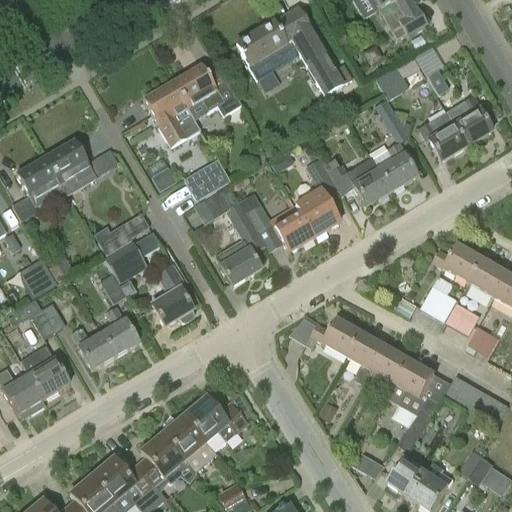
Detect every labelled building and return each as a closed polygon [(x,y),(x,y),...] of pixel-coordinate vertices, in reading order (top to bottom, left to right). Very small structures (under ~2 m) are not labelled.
[(419,14),(418,15),(415,17),(404,0),(373,0),(382,15),(379,17),(391,37),(400,31),(406,41),(427,28),(419,14)] [(324,102),(352,86),(344,72),(334,78),(297,15),(283,24),(286,29),(276,35),(272,30),(237,51),(237,52),(233,55),(239,65),(241,63),(243,66),(245,64),(250,74),(286,53),(285,51),(292,47),(324,102)] [(415,53),(425,47),(420,39),(410,45),(415,53)] [(376,50),(364,57),(371,70),(384,62),(376,50)] [(374,84),(387,105),(408,92),(395,71),(374,84)] [(218,73),(206,80),(201,72),(172,89),(188,115),(202,107),(207,116),(216,111),(222,121),(240,111),(218,73)] [(443,89),(437,78),(428,83),(427,83),(435,99),(442,95),(443,89)] [(170,153),(200,136),(172,89),(142,106),(170,153)] [(481,114),(473,100),(445,117),(466,153),(492,137),(479,115),(481,114)] [(391,140),(402,132),(385,105),(374,112),(391,140)] [(417,134),(425,147),(427,146),(440,168),(466,153),(445,117),(417,134)] [(404,133),(409,142),(412,130),(405,128),(404,133)] [(45,164),(60,191),(74,182),(80,193),(95,183),(74,147),(45,164)] [(417,182),(404,160),(406,159),(399,148),(371,165),(378,176),(391,197),(417,182)] [(110,153),(90,164),(99,179),(119,167),(110,153)] [(253,154),(250,170),(262,172),(265,156),(253,154)] [(276,177),(285,172),(279,162),(270,167),(276,177)] [(371,165),(347,179),(342,170),(338,172),(334,163),(323,170),(329,180),(341,201),(354,193),(366,212),(391,197),(378,176),(371,165)] [(60,191),(45,164),(16,181),(38,218),(53,209),(47,199),(60,191)] [(314,244),(340,229),(328,209),(341,201),(323,170),(322,171),(318,164),(304,172),(317,195),(294,209),(297,215),(313,242),(314,244)] [(209,176),(185,189),(196,207),(230,187),(222,174),(211,180),(209,176)] [(176,187),(169,175),(153,185),(160,197),(176,187)] [(233,292),(262,275),(252,258),(265,251),(245,217),(238,206),(237,207),(227,191),(210,202),(220,220),(225,217),(241,246),(215,262),(221,272),(233,292)] [(313,242),(297,215),(272,230),(259,208),(245,217),(265,251),(269,258),(283,249),(288,257),(313,242)] [(142,217),(122,226),(129,241),(149,232),(142,217)] [(95,248),(103,261),(129,245),(129,244),(123,234),(122,232),(95,248)] [(141,257),(160,247),(155,237),(135,247),(141,257)] [(12,258),(21,253),(13,240),(4,245),(12,258)] [(469,287),(483,263),(458,249),(451,262),(439,256),(433,267),(469,287)] [(136,260),(130,250),(103,266),(116,286),(125,281),(119,271),(136,260)] [(63,256),(53,262),(56,266),(67,284),(76,278),(63,256)] [(493,301),(507,276),(483,263),(469,287),(493,301)] [(43,269),(33,275),(44,293),(54,288),(43,269)] [(166,333),(181,324),(183,327),(186,328),(193,323),(194,320),(192,317),(193,316),(180,294),(183,292),(171,272),(155,282),(167,302),(152,311),(166,333)] [(511,312),(511,279),(507,276),(493,301),(511,312)] [(99,286),(113,309),(125,302),(111,279),(99,286)] [(455,306),(447,301),(442,298),(433,292),(421,312),(420,314),(443,327),(455,306)] [(40,315),(34,304),(7,321),(12,330),(29,323),(43,345),(54,338),(40,315)] [(54,338),(65,331),(51,308),(40,315),(54,338)] [(456,331),(466,314),(457,308),(447,325),(456,331)] [(115,312),(104,318),(113,333),(101,340),(116,363),(139,349),(125,325),(124,326),(115,312)] [(312,354),(318,344),(348,361),(361,337),(337,323),(330,336),(317,328),(310,340),(311,340),(305,350),(312,354)] [(477,330),(467,349),(487,359),(497,341),(477,330)] [(81,332),(70,339),(92,377),(116,363),(101,340),(90,347),(81,332)] [(365,388),(386,351),(361,337),(348,361),(362,369),(354,384),(365,391),(366,389),(365,388)] [(467,350),(465,354),(474,359),(477,356),(467,350)] [(397,389),(410,365),(386,351),(365,388),(366,389),(375,394),(383,381),(397,389)] [(55,365),(54,367),(53,367),(44,352),(33,358),(21,366),(29,381),(44,406),(70,390),(55,365)] [(398,410),(407,395),(421,403),(435,379),(410,365),(397,389),(388,404),(398,410)] [(6,375),(0,378),(0,392),(18,422),(44,406),(29,381),(15,389),(6,375)] [(454,408),(467,386),(457,380),(444,402),(454,408)] [(467,386),(454,408),(464,414),(477,392),(467,386)] [(477,392),(464,414),(475,420),(487,398),(477,392)] [(487,398),(475,420),(485,426),(497,404),(487,398)] [(430,421),(439,408),(428,402),(420,416),(397,449),(408,457),(432,423),(430,421)] [(206,403),(184,421),(213,457),(246,429),(230,410),(219,418),(206,403)] [(497,404),(485,426),(495,432),(508,410),(497,404)] [(323,411),(318,421),(329,427),(334,416),(323,411)] [(216,460),(213,457),(184,421),(163,439),(195,478),(216,460)] [(163,439),(141,457),(147,464),(137,472),(152,491),(153,490),(159,497),(167,487),(170,489),(180,482),(188,488),(195,479),(195,478),(163,439)] [(472,456),(459,477),(469,484),(483,463),(472,456)] [(152,491),(137,472),(127,480),(113,463),(91,481),(116,511),(129,511),(133,509),(135,511),(156,511),(166,504),(159,497),(153,490),(152,491)] [(388,488),(410,503),(427,477),(426,477),(405,463),(388,488)] [(479,490),(493,470),(483,463),(469,484),(479,490)] [(384,473),(371,465),(363,478),(375,486),(384,473)] [(423,511),(435,511),(449,491),(453,485),(441,477),(443,474),(433,467),(426,477),(427,477),(410,503),(423,511)] [(68,511),(116,511),(91,481),(69,500),(75,507),(68,511)] [(216,500),(223,511),(230,511),(245,504),(237,488),(216,500)]
